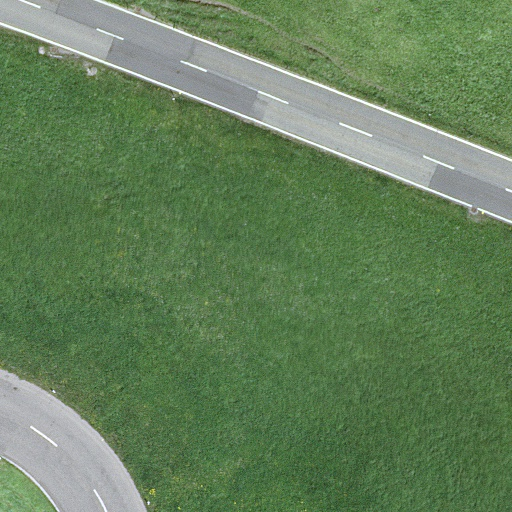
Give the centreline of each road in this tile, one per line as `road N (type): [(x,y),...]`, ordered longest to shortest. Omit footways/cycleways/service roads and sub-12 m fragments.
road 1 (secondary): [(511,189),(22,0)]
road 2 (secondary): [(0,409),(59,447),(107,511)]
